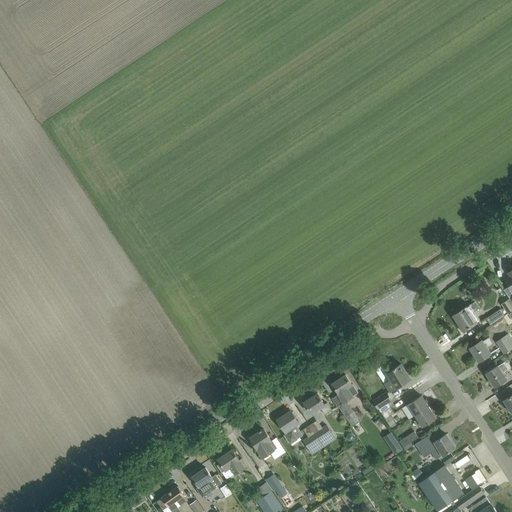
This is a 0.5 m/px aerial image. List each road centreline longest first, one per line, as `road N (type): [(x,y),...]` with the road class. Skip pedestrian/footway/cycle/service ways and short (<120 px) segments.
road 1 (tertiary): [(75,511),(400,294)]
road 2 (residential): [(101,511),(363,338),(393,337),(416,320)]
road 3 (residential): [(511,471),(416,320)]
road 4 (tertiary): [(400,294),(511,220)]
road 5 (residential): [(416,320),(441,288),(511,243)]
